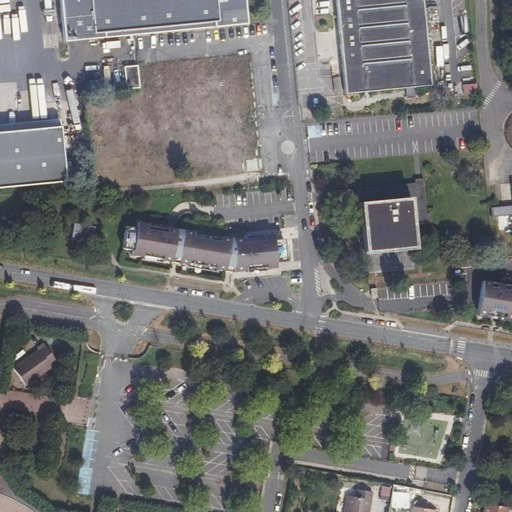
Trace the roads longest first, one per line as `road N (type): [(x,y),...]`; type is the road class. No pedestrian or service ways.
road 1 (secondary): [(0,271),(487,351)]
road 2 (residential): [(464,480),(280,450),(269,511)]
road 3 (unknown): [(145,55),(285,43)]
road 4 (residential): [(487,351),(464,480)]
